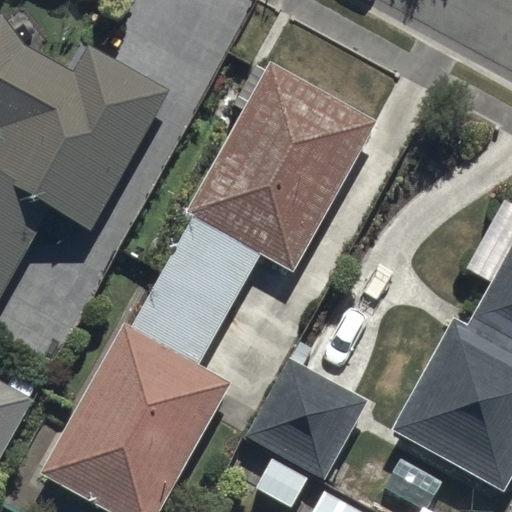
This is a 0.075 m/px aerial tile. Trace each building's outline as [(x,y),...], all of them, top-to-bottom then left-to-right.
[(85,231),(167,94),(85,46),(74,71),(23,48),(0,16),(0,295),(48,210),(85,231)] [(268,61),(36,477),(100,511),(158,511),(229,385),(196,367),(258,255),(291,274),(377,121),(268,61)] [(511,231),(394,437),(507,502),(511,493),(511,231)] [(282,358),(241,438),(320,481),(366,402),(282,358)] [(0,444),(25,402),(0,387),(0,444)] [(306,480),(251,449),(234,478),(290,509),(306,480)] [(358,511),(320,492),(309,511),(358,511)]
